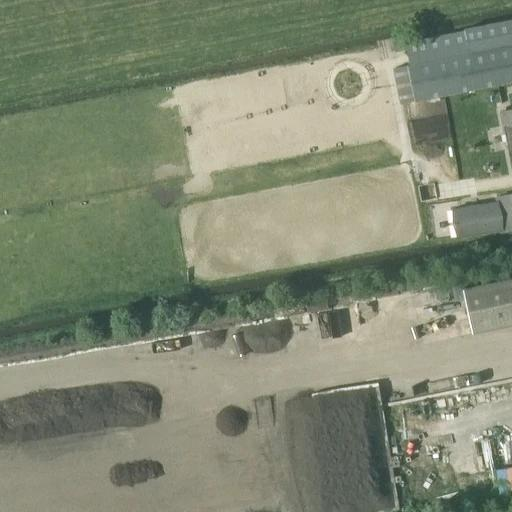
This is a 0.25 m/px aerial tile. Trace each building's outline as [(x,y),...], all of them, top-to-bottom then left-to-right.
[(511,81),(511,20),(405,43),(406,49),(409,64),(407,65),(414,101),(511,81)] [(404,36),(389,39),(389,40),(391,51),(395,50),(395,51),(406,49),(405,43),(404,37),(404,36)] [(407,65),(393,68),(400,104),(414,101),(407,65)] [(511,109),(499,112),(503,127),(504,127),(509,152),(511,150),(511,109)] [(498,201),(452,208),(457,237),(503,230),(511,228),(511,196),(498,199),(498,201)] [(511,278),(462,290),(472,333),(511,324),(511,278)] [(276,340),(268,317),(239,329),(250,357),(288,342),(285,336),(276,340)]
